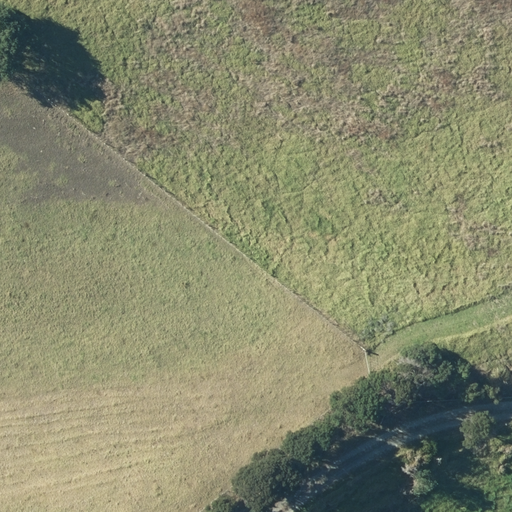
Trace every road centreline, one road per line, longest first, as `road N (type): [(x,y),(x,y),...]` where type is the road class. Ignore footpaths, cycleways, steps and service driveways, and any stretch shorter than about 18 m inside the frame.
road 1 (track): [(511,289),(330,385),(168,511)]
road 2 (track): [(278,511),(322,475),(395,435),(511,410)]
